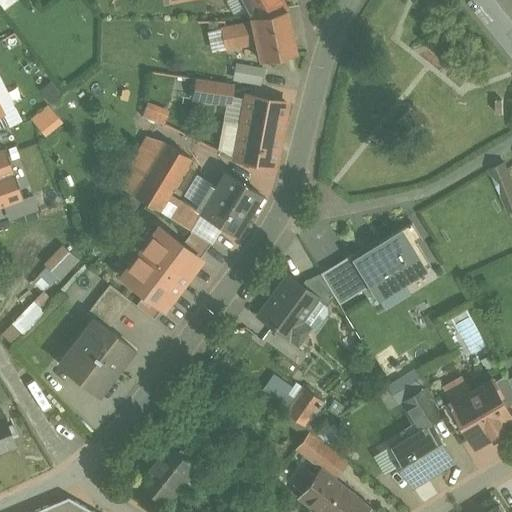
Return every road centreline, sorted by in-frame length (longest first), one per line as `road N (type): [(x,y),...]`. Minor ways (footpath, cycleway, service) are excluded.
road 1 (tertiary): [(330,32),(288,209),(85,463)]
road 2 (residential): [(85,463),(54,437),(0,347)]
